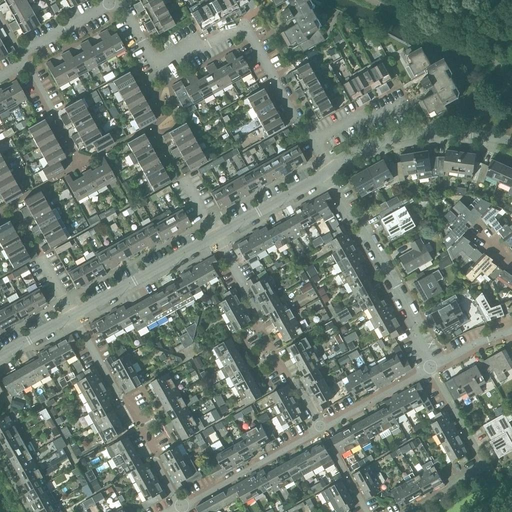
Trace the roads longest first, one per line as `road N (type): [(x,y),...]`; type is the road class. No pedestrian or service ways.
road 1 (residential): [(313,141),(247,31),(155,65),(119,4),(108,2)]
road 2 (residential): [(321,430),(292,380),(279,373),(215,237)]
road 3 (residential): [(431,368),(360,221),(325,174)]
road 4 (residential): [(180,507),(141,424),(72,316)]
road 5 (residential): [(410,511),(486,465),(431,368)]
road 6 (unclassified): [(511,141),(420,134),(366,148),(325,174)]
road 7 (unclassified): [(72,316),(215,237)]
road 8 (residential): [(180,507),(321,430)]
road 9 (unclassified): [(215,237),(325,174)]
road 10 (residential): [(321,430),(431,368)]
